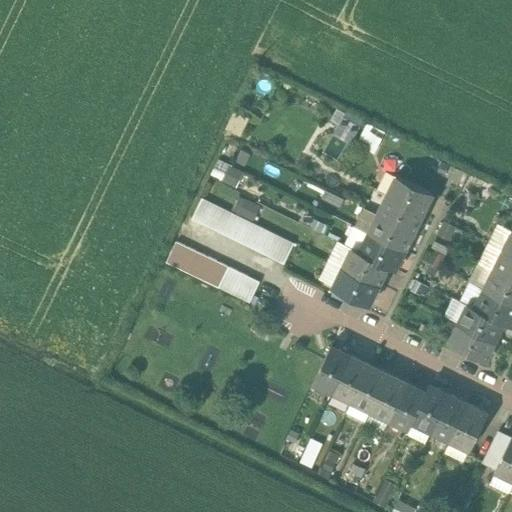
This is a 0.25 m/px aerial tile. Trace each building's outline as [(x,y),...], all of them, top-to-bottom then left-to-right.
[(338,116),(331,134),(350,141),(357,123),(338,116)] [(373,150),(383,130),(365,122),(355,142),(373,150)] [(233,184),(241,170),(217,157),(210,171),(233,184)] [(394,174),(385,192),(420,210),(430,191),(394,174)] [(385,192),(376,211),(411,228),(420,210),(385,192)] [(241,195),(234,210),(252,219),(259,205),(241,195)] [(212,203),(202,198),(192,218),(202,223),(212,203)] [(222,208),(212,203),(202,223),(212,228),(222,208)] [(233,213),(222,208),(212,228),(223,233),(233,213)] [(376,211),(367,229),(402,247),(411,228),(376,211)] [(233,213),(223,233),(233,238),(243,218),(233,213)] [(253,223),(243,218),(233,238),(243,243),(253,223)] [(253,223),(243,243),(253,248),(263,228),(253,223)] [(273,233),(263,228),(253,248),(263,253),(273,233)] [(367,229),(358,248),(385,262),(393,265),(402,247),(367,229)] [(511,231),(509,230),(500,248),(511,254),(511,231)] [(273,233),(263,253),(274,258),(283,238),(273,233)] [(283,238),(274,258),(284,263),(294,243),(283,238)] [(176,241),(166,261),(177,266),(186,246),(176,241)] [(350,245),(341,264),(375,281),(385,262),(358,248),(350,245)] [(197,251),(186,246),(177,266),(187,271),(197,251)] [(511,254),(500,248),(491,267),(511,277),(511,254)] [(207,256),(197,251),(187,271),(198,276),(207,256)] [(218,261),(207,256),(198,276),(208,282),(218,261)] [(228,266),(218,261),(208,282),(219,287),(228,266)] [(341,264),(331,283),(366,300),(375,281),(341,264)] [(228,266),(219,287),(229,291),(239,271),(228,266)] [(511,277),(491,267),(482,285),(511,300),(511,277)] [(239,271),(229,291),(239,296),(249,276),(239,271)] [(249,276),(239,296),(249,301),(259,281),(249,276)] [(511,300),(482,285),(473,304),(500,318),(508,321),(511,313),(511,300)] [(465,301),(456,320),(491,337),(500,318),(473,304),(465,301)] [(456,320),(446,339),(481,356),(491,337),(456,320)] [(311,379),(327,387),(345,350),(329,342),(311,379)] [(327,387),(343,395),(361,358),(345,350),(327,387)] [(343,395),(359,403),(377,366),(361,358),(343,395)] [(359,403),(375,410),(393,373),(377,366),(359,403)] [(375,410),(392,418),(409,381),(393,373),(375,410)] [(392,418),(408,426),(412,418),(426,389),(409,381),(392,418)] [(458,396),(429,382),(426,389),(412,418),(441,432),(458,396)] [(487,410),(458,396),(441,432),(470,446),(487,410)] [(493,469),(511,478),(511,432),(493,469)]
